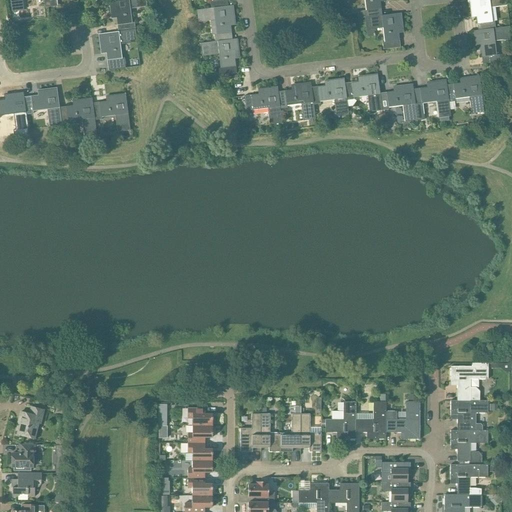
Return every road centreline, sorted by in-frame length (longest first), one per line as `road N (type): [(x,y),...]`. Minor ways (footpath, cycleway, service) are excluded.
road 1 (residential): [(420,53),(264,73),(253,64),(246,0)]
road 2 (residential): [(231,481),(245,470),(333,471),(355,451),(417,451),(432,463)]
road 3 (residential): [(83,26),(82,71),(0,76)]
